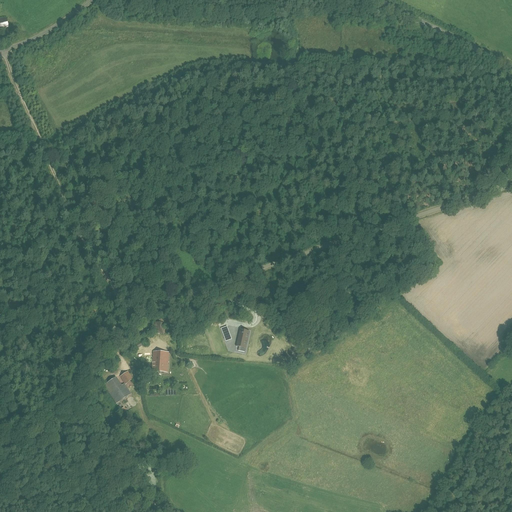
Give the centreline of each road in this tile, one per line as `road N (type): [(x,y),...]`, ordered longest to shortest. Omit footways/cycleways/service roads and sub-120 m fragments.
road 1 (unclassified): [(15,441),(125,309),(511,183)]
road 2 (track): [(2,51),(69,215),(125,309)]
road 3 (unclassified): [(166,511),(15,441)]
road 4 (unclassified): [(511,67),(378,0)]
